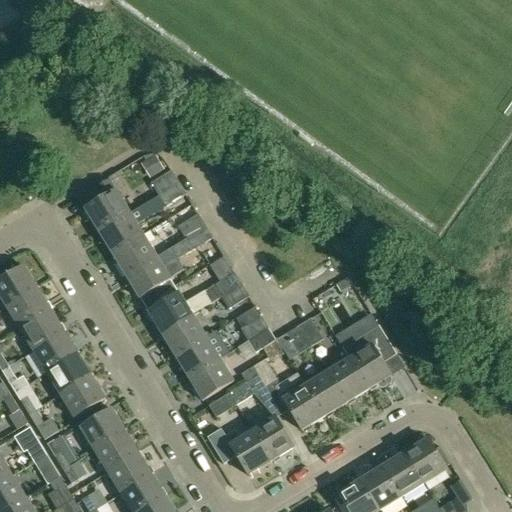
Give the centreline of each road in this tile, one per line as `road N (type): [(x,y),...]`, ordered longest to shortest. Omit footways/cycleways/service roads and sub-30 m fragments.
road 1 (residential): [(42,218),(55,201),(165,135),(276,308),(334,273)]
road 2 (residential): [(223,511),(42,218)]
road 3 (residential): [(252,511),(402,420),(434,415)]
road 4 (residential): [(503,511),(434,415)]
